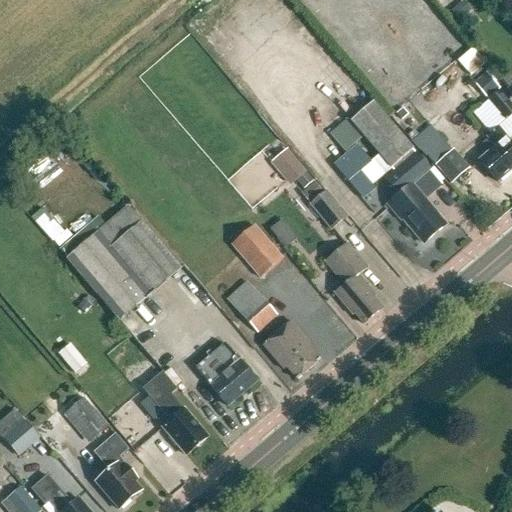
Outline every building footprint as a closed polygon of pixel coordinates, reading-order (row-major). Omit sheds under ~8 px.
[(469,50),(456,59),(467,76),(480,67),(469,50)] [(511,107),(498,91),(486,101),(504,121),(511,114),(511,107)] [(402,220),(424,245),(445,227),(423,201),(411,188),(430,172),(372,104),(344,128),(359,145),(364,140),(379,156),(391,171),(393,174),(385,180),(399,196),(387,206),(400,221),(402,220)] [(486,138),(496,149),(479,163),(497,183),(511,169),(511,148),(506,141),(507,140),(498,128),(486,138)] [(391,171),(379,156),(371,163),(358,147),(335,167),(363,200),(375,190),(372,187),(384,178),(391,171)] [(288,150),(272,164),(291,186),(307,172),(288,150)] [(440,166),(456,185),(475,169),(458,151),(440,166)] [(316,182),(306,191),(313,200),(324,192),(316,182)] [(331,231),(348,217),(326,190),(324,192),(313,200),(309,204),(331,231)] [(55,246),(66,236),(41,207),(29,217),(55,246)] [(100,238),(97,235),(67,261),(119,322),(180,270),(131,212),(100,238)] [(231,246),(259,280),(283,259),(255,226),(231,246)] [(278,226),(272,231),(287,250),(293,245),(278,226)] [(367,269),(347,246),(325,264),(344,287),(335,295),(352,316),(354,315),(363,326),(382,310),(372,299),(374,297),(357,277),(367,269)] [(227,301),(248,324),(269,306),(247,282),(227,301)] [(291,323),(263,347),(272,358),(272,359),(283,371),(286,369),(297,382),(319,362),(308,349),(311,347),(291,323)] [(225,345),(195,370),(227,408),(256,383),(225,345)] [(163,376),(143,392),(156,407),(169,423),(162,429),(164,431),(167,438),(170,438),(186,457),(196,448),(200,449),(206,441),(207,439),(172,398),(177,393),(163,376)] [(61,418),(84,445),(105,427),(82,400),(61,418)] [(0,419),(0,441),(16,459),(38,440),(11,410),(0,419)] [(115,437),(94,454),(110,472),(95,484),(118,511),(121,509),(122,511),(131,504),(129,502),(141,492),(131,480),(134,478),(117,459),(127,451),(115,437)] [(49,477),(34,490),(46,504),(48,503),(55,511),(88,511),(78,500),(73,505),(49,477)] [(21,488),(8,500),(17,511),(40,511),(41,511),(21,488)]
